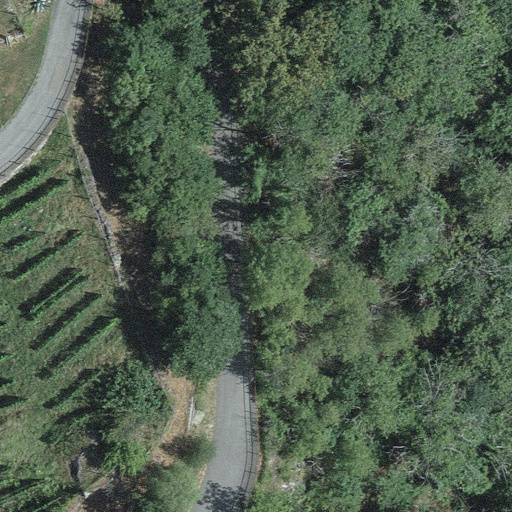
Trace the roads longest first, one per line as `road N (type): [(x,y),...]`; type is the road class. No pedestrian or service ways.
road 1 (unclassified): [(217,0),(228,432),(210,511)]
road 2 (unclassified): [(0,154),(27,127),(48,87),(69,0)]
